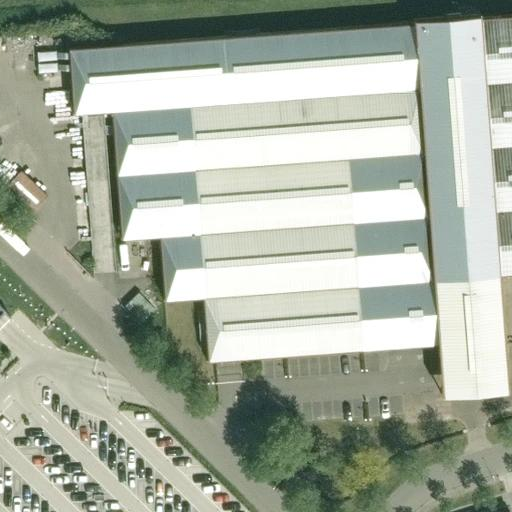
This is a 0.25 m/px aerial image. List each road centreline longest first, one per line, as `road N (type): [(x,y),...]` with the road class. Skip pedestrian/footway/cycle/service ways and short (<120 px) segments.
road 1 (unclassified): [(286,511),(0,241)]
road 2 (unclassified): [(394,511),(426,482),(511,454)]
